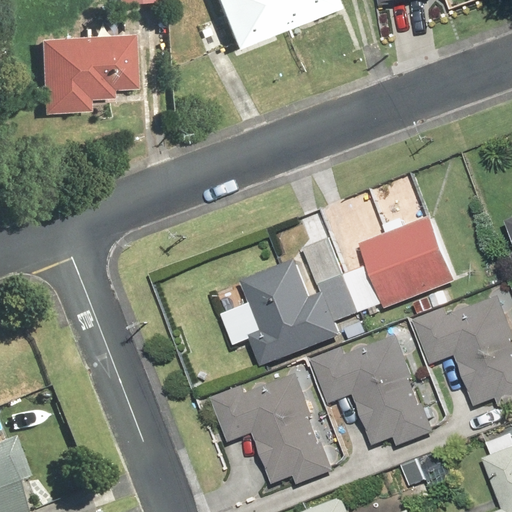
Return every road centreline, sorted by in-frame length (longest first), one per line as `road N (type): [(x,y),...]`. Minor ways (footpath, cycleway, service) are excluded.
road 1 (residential): [(61,228),(511,66)]
road 2 (residential): [(61,228),(172,511)]
